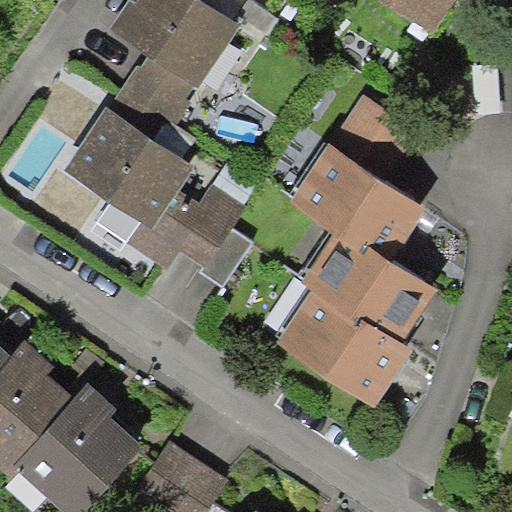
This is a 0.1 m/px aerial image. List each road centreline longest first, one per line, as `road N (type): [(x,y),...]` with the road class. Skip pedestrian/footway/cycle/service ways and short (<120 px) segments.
road 1 (residential): [(392,494),(0,224)]
road 2 (residential): [(498,158),(482,272),(460,352),(392,494)]
